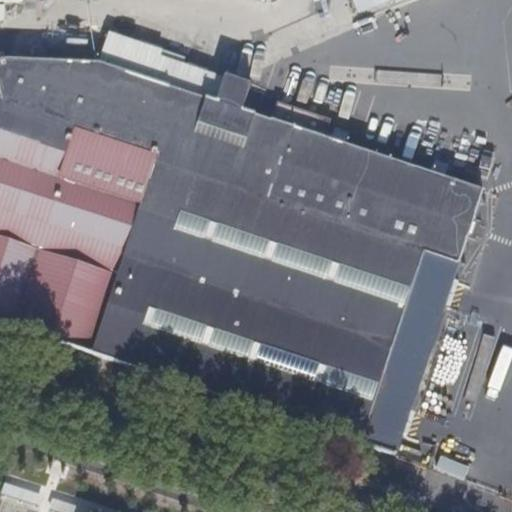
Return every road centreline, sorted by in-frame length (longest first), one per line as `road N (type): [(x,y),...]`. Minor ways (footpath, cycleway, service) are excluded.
road 1 (unknown): [(499,95),(236,19),(139,11),(0,33)]
road 2 (tertiary): [(227,459),(0,379)]
road 3 (tertiary): [(411,511),(227,459)]
road 4 (tertiary): [(227,459),(340,511)]
